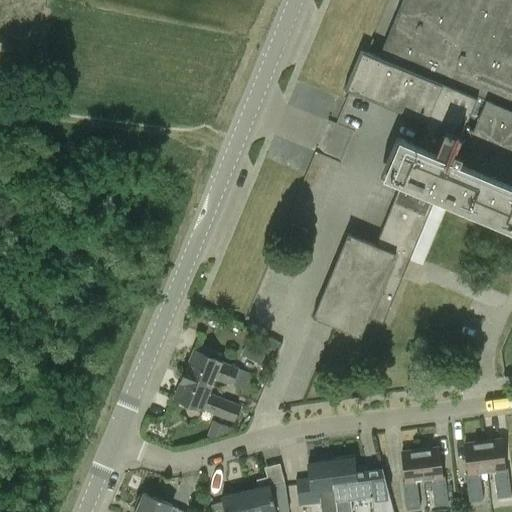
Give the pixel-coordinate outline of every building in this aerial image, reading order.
[(347,235),(312,318),(315,319),(360,338),(368,319),(383,325),(410,259),(411,258),(433,206),(441,209),(443,210),(445,211),(511,238),(511,0),(402,0),(378,57),(366,51),(362,50),(344,92),(348,94),(365,101),(425,126),(417,145),(399,138),(397,144),(383,176),(401,184),(398,191),(374,246),(354,238),(347,235)] [(247,337),(240,355),(261,363),(268,345),(247,337)] [(249,376),(238,371),(221,365),(222,363),(194,351),(184,376),(212,387),(215,380),(232,387),(243,391),(249,376)] [(209,395),(212,387),(184,376),(174,399),(202,411),(202,410),(229,421),(235,406),(209,395)] [(215,423),(207,442),(225,438),(229,429),(215,423)] [(510,497),(508,485),(507,470),(505,470),(501,439),(482,442),(486,473),(494,472),(497,498),(510,497)] [(482,500),(480,489),(479,474),(486,473),(482,442),(464,444),(468,475),(466,476),(469,502),(482,500)] [(447,505),(446,493),(444,479),(442,479),(438,447),(420,450),(424,481),(431,480),(434,507),(447,505)] [(420,509),(418,497),(416,482),(424,481),(420,450),(401,452),(405,484),(404,484),(407,511),(420,509)] [(335,500),(371,496),(373,511),(393,511),(382,470),(355,473),(353,458),(330,462),(334,489),(335,500)] [(321,491),(334,489),(330,462),(308,465),(310,479),(296,481),(299,505),(323,502),(321,491)] [(285,511),(288,511),(284,482),(245,492),(250,511),(285,511)] [(222,502),(210,505),(212,511),(250,511),(245,492),(221,498),(222,502)] [(182,511),(171,506),(144,494),(135,511),(182,511)]
